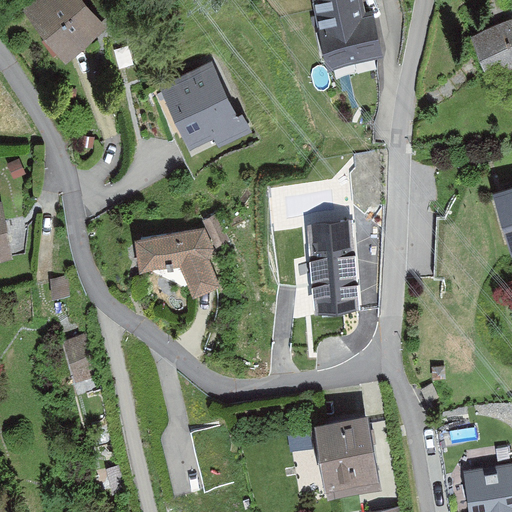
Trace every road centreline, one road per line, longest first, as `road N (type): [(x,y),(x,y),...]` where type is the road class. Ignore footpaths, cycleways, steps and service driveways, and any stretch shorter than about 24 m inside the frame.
road 1 (residential): [(422,0),(400,158),(388,354)]
road 2 (residential): [(388,354),(306,384),(220,389),(107,303)]
road 3 (residential): [(107,303),(48,128),(0,56)]
road 4 (residential): [(148,511),(107,303)]
road 5 (residential): [(429,511),(414,420),(388,354)]
